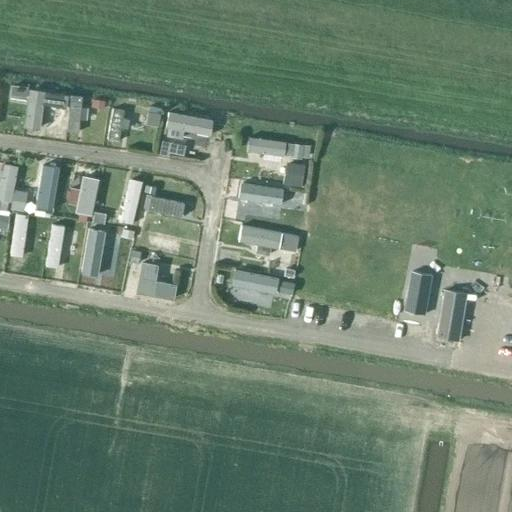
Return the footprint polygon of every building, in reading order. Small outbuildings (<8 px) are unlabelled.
[(15,86),(14,96),(28,97),(29,88),(15,86)] [(103,108),(104,101),(94,100),(93,107),(103,108)] [(15,103),(14,115),(29,116),(30,104),(15,103)] [(147,118),(159,121),(161,113),(149,110),(147,118)] [(86,140),(85,113),(70,113),(71,141),(86,140)] [(213,120),(168,113),(166,129),(211,136),(213,120)] [(111,125),(111,156),(126,156),(126,125),(111,125)] [(231,148),(233,137),(213,134),(212,145),(231,148)] [(249,154),(248,176),(286,177),(287,156),(249,154)] [(304,166),(289,164),(286,184),(301,186),(304,166)] [(144,186),(143,192),(153,194),(155,187),(144,186)] [(280,189),(244,187),(243,200),(279,202),(280,189)] [(42,230),(55,231),(57,192),(44,191),(42,230)] [(8,211),(22,213),(25,195),(11,193),(8,211)] [(242,214),(275,217),(276,205),(243,201),(242,214)] [(302,222),(302,212),(290,212),(290,206),(277,206),(277,222),(302,222)] [(92,212),(91,222),(102,224),(104,215),(92,212)] [(26,277),(32,234),(20,232),(13,275),(26,277)] [(93,244),(83,283),(103,288),(112,248),(93,244)] [(241,244),(241,264),(296,266),(296,246),(241,244)] [(55,245),(53,283),(66,283),(68,246),(55,245)] [(131,261),(139,262),(141,252),(133,251),(131,261)] [(456,264),(454,279),(464,281),(466,265),(456,264)] [(234,270),(231,284),(273,292),(275,278),(234,270)] [(412,271),(405,310),(425,314),(432,275),(412,271)] [(292,284),(278,281),(276,292),(290,295),(292,284)] [(456,341),(464,294),(445,290),(436,338),(456,341)]
